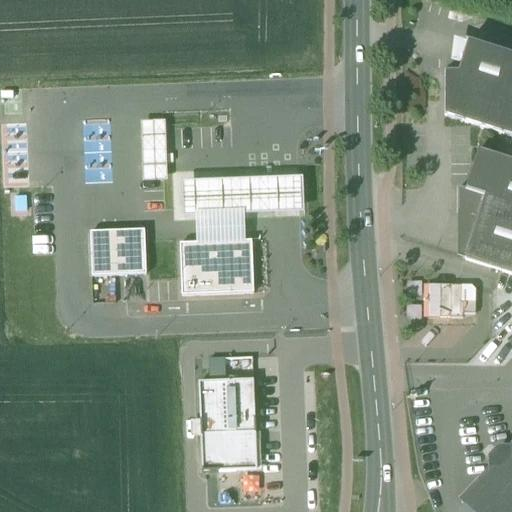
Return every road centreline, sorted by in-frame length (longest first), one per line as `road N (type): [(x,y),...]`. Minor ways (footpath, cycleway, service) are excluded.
road 1 (secondary): [(378,511),(359,220),(356,0)]
road 2 (unknown): [(436,382),(421,467),(427,511)]
